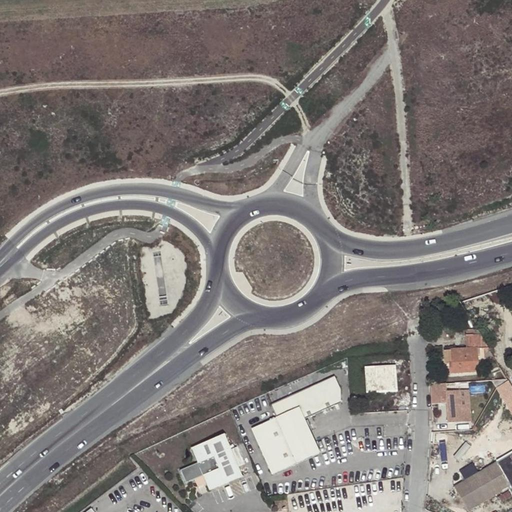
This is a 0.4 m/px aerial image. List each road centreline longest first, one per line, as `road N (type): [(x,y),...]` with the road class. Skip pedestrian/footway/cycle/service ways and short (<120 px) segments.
road 1 (primary): [(215,277),(200,317),(9,471)]
road 2 (tertiary): [(237,206),(156,189),(100,192),(50,210),(0,263)]
road 3 (primary): [(54,459),(258,314)]
road 4 (tertiary): [(0,265),(72,217),(134,205),(188,222),(211,257)]
road 5 (primary): [(326,283),(511,253)]
road 6 (primary): [(511,225),(426,248),(331,244)]
road 7 (residential): [(409,505),(420,336)]
